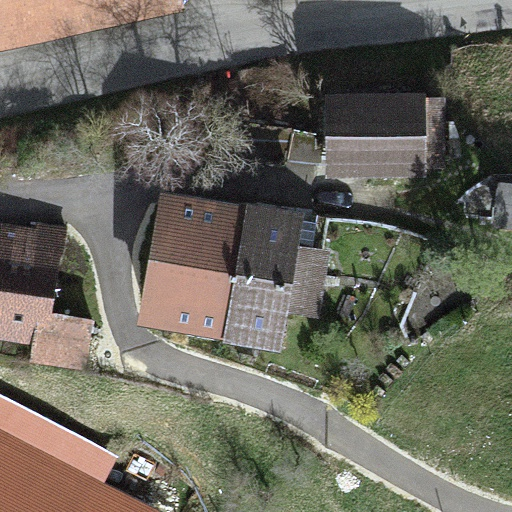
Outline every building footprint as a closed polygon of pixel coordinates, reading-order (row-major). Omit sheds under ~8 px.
[(0,0),(0,44),(179,7),(177,0),(0,0)] [(435,101),(322,98),(320,172),(433,174),(435,101)] [(301,216),(160,196),(142,321),(283,341),(301,216)] [(0,332),(42,339),(61,224),(0,214),(0,332)] [(0,511),(106,511),(75,496),(90,468),(0,422),(0,511)]
